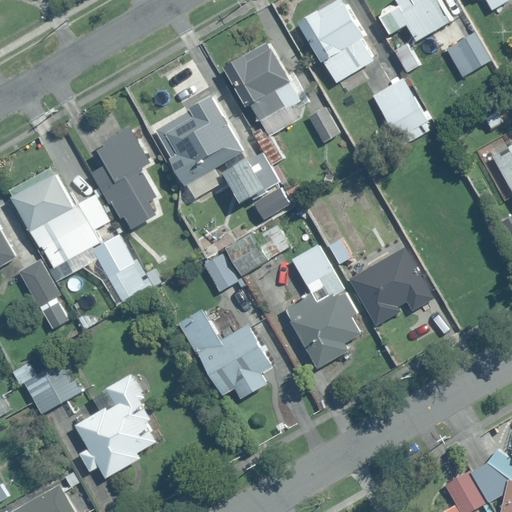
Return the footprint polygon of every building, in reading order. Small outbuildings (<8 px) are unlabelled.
[(370,36),(349,0),(335,0),(317,12),(302,20),(326,62),(328,61),(339,82),(343,79),(378,59),(366,38),(370,36)] [(399,0),(380,11),(387,23),(393,33),(409,23),(420,42),(455,21),(453,18),(442,0),(399,0)] [(511,0),(490,0),(496,10),(511,1),(511,0)] [(494,58),(493,57),(477,32),(450,50),(467,76),(494,58)] [(254,102),(273,134),(310,112),(270,42),(238,61),(260,99),(254,102)] [(399,51),(400,52),(412,73),(424,65),(411,43),(399,51)] [(427,70),(429,73),(439,88),(457,77),(445,58),(427,70)] [(413,89),(407,78),(377,95),(377,96),(405,147),(433,131),(429,123),(436,119),(418,86),(413,89)] [(169,147),(189,183),(198,198),(209,192),(226,183),(218,167),(247,151),(216,94),(193,107),(158,126),(169,147)] [(312,115),(313,117),(327,141),(344,132),(329,106),(312,115)] [(97,172),(114,203),(122,218),(128,215),(135,227),(163,212),(156,199),(161,196),(144,165),(161,156),(143,124),(132,130),(131,128),(106,142),(107,145),(102,148),(111,164),(97,172)] [(281,178),(266,153),(264,149),(244,161),(228,170),(229,171),(245,199),(255,194),(260,204),(264,201),(274,219),(297,206),(281,178)] [(438,163),(440,166),(458,199),(473,190),(452,155),(438,163)] [(14,194),(44,246),(56,268),(78,256),(104,241),(97,229),(114,220),(99,192),(76,206),(56,170),(14,194)] [(352,185),(349,187),(337,194),(346,209),(361,201),(352,185)] [(437,249),(439,251),(468,274),(493,244),(436,197),(408,231),(434,253),(437,249)] [(4,231),(0,224),(0,267),(19,256),(4,231)] [(272,258),(259,238),(256,232),(255,233),(229,248),(244,274),(272,258)] [(321,244),(320,245),(296,259),(317,293),(328,286),(322,277),(336,268),(321,244)] [(406,247),(353,279),(380,324),(402,310),(400,306),(408,301),(414,312),(437,298),(434,292),(406,247)] [(209,263),(209,264),(223,288),(240,278),(226,253),(209,263)] [(41,256),(21,269),(58,329),(73,320),(61,300),(66,296),(41,256)] [(137,259),(111,277),(130,305),(143,296),(166,280),(158,269),(150,274),(139,258),(137,259)] [(372,334),(347,290),(345,287),(330,296),(321,301),(315,292),(287,308),(290,313),(321,367),(351,349),(346,340),(352,337),(356,343),(372,334)] [(184,323),(187,328),(226,394),(239,386),(246,397),(271,382),(265,371),(276,365),(252,324),(225,339),(207,309),(184,323)] [(47,414),(50,412),(86,390),(69,362),(30,387),(47,414)] [(110,477),(114,475),(144,457),(141,452),(161,440),(150,422),(155,419),(144,400),(149,397),(134,372),(109,387),(120,405),(113,409),(111,405),(79,424),(93,447),(83,453),(93,471),(103,465),(110,477)] [(511,459),(499,449),(489,462),(511,479),(511,459)] [(488,463),(475,471),(492,501),(506,492),(507,490),(510,480),(511,479),(489,462),(488,463)] [(464,511),(469,511),(489,501),(471,470),(448,483),(464,511)] [(511,511),(511,480),(510,480),(502,511),(511,511)] [(0,502),(10,497),(11,496),(3,483),(0,484),(0,502)] [(78,511),(63,484),(14,511),(78,511)]
